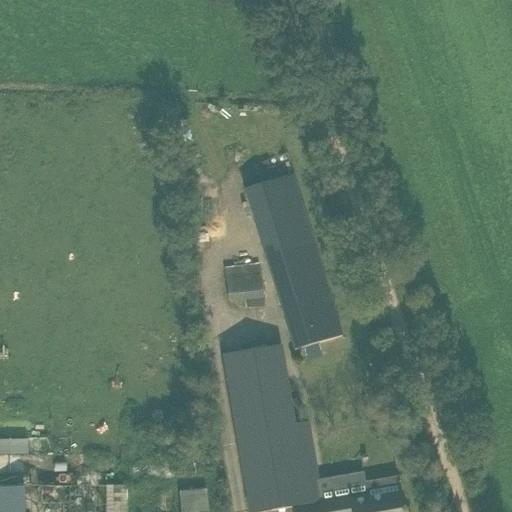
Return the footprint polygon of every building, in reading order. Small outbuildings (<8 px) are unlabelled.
[(264,255),(278,304),(292,351),(338,338),(291,175),(245,189),(264,255)] [(224,267),(233,304),(266,296),(258,260),(224,267)] [(248,511),(268,511),(292,508),(292,511),(332,511),(331,502),(321,503),(309,423),(295,425),(281,347),(221,357),(248,511)] [(29,438),(0,439),(0,455),(30,454),(29,438)] [(366,495),(332,501),(333,509),(334,511),(403,511),(403,508),(401,494),(399,494),(397,477),(365,482),(363,483),(366,495)] [(95,511),(106,511),(107,485),(97,485),(95,511)] [(0,511),(28,511),(29,487),(0,486),(0,511)]
